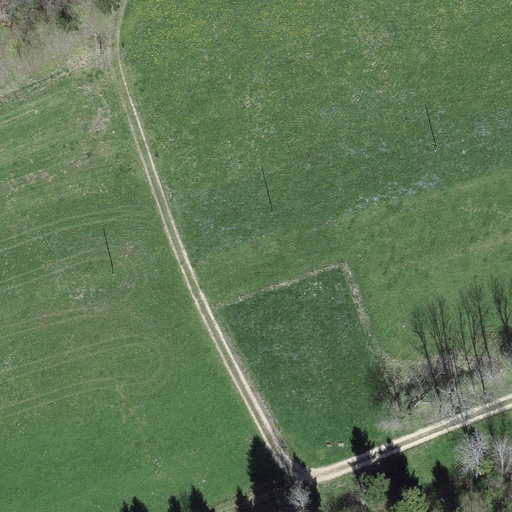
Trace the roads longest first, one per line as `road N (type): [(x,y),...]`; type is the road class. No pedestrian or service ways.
road 1 (track): [(120,0),(118,74),(204,310),(286,463),(323,476)]
road 2 (track): [(230,511),(511,406)]
